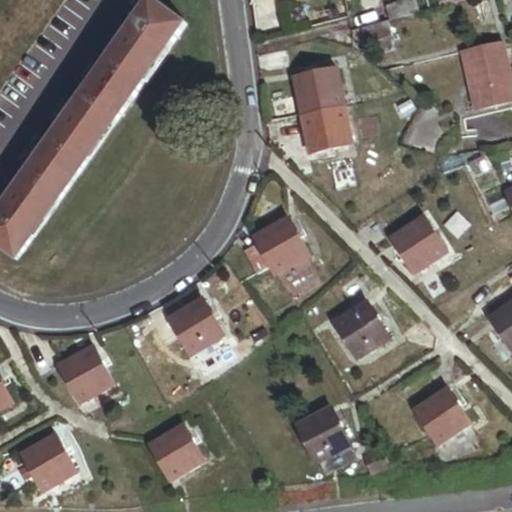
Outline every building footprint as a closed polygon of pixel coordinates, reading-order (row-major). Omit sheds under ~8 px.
[(147,1),(0,206),(0,250),(14,261),(182,27),(147,1)] [(386,24),(414,16),(411,2),(382,10),(386,24)] [(361,44),(386,38),(383,25),(358,31),(361,44)] [(479,130),(511,120),(511,95),(502,61),(462,73),(479,130)] [(298,115),(340,106),(332,67),(289,77),(298,115)] [(307,154),(349,144),(340,106),(298,115),(307,154)] [(410,274),(443,252),(420,217),(387,238),(410,274)] [(276,274),(307,254),(285,218),(253,238),(255,241),(242,249),(256,271),(269,263),(276,274)] [(511,297),(486,315),(508,348),(511,345),(511,297)] [(169,322),(190,355),(223,333),(202,300),(169,322)] [(356,356),(386,336),(365,302),(334,322),(356,356)] [(81,405),(115,383),(94,348),(59,370),(81,405)] [(0,410),(12,403),(0,384),(0,410)] [(417,409),(439,444),(472,423),(450,388),(417,409)] [(310,460),(342,439),(320,403),(287,423),(310,460)] [(168,482),(202,460),(179,425),(145,448),(168,482)] [(43,491),(75,473),(55,438),(23,457),(43,491)] [(355,450),(365,466),(382,456),(372,440),(355,450)]
